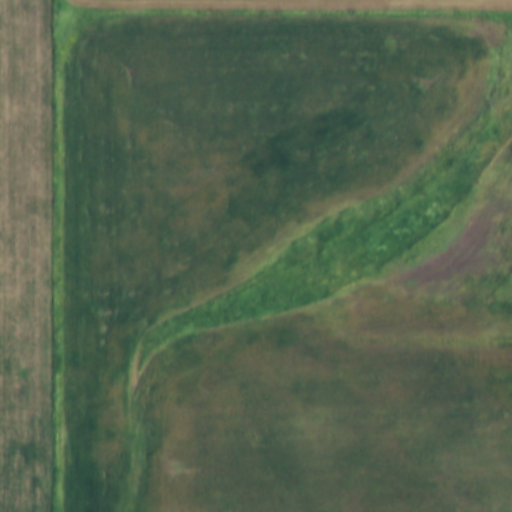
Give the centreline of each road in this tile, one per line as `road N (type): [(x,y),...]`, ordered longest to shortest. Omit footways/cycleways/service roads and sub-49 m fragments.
road 1 (track): [(60,511),(56,0)]
road 2 (track): [(57,16),(511,16)]
